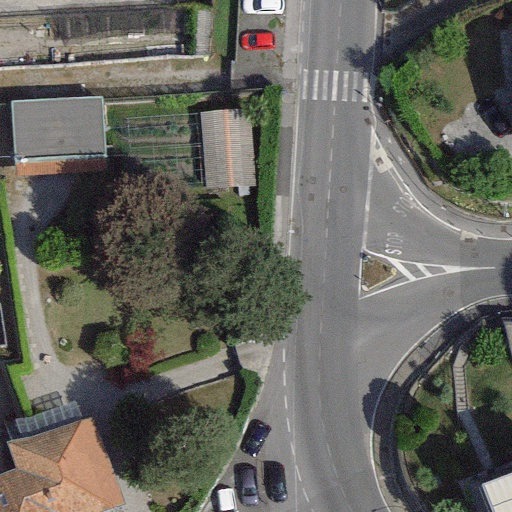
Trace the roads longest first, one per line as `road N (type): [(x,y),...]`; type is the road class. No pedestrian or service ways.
road 1 (unknown): [(316,358),(222,347),(40,393)]
road 2 (unclassified): [(316,358),(322,119)]
road 3 (unclassified): [(316,358),(350,309),(378,287),(502,225)]
road 4 (unclassified): [(502,225),(434,204),(367,169),(322,119)]
road 5 (unclassified): [(336,500),(321,464),(316,358)]
